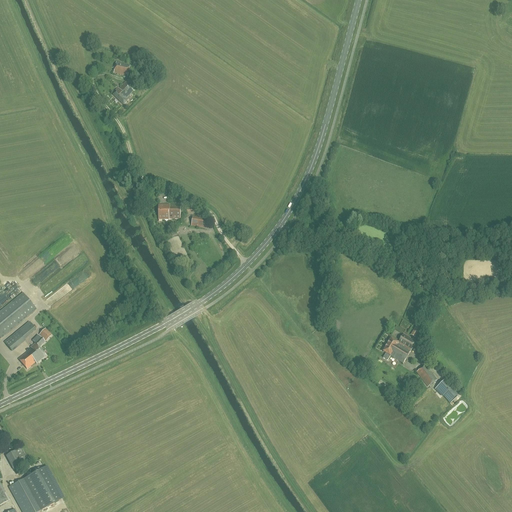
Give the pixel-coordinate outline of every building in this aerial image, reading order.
[(130,65),(116,62),(114,73),(128,76),(130,65)] [(127,98),(134,91),(125,83),(119,89),(118,88),(116,91),(117,92),(113,95),(124,106),(129,101),(127,98)] [(169,219),(180,219),(180,205),(159,205),(159,220),(169,220),(169,219)] [(208,219),(193,217),(192,226),(207,229),(208,219)] [(54,256),(71,244),(67,239),(50,251),(54,256)] [(0,337),(1,339),(36,309),(23,293),(0,311),(0,337)] [(12,352),(26,341),(25,340),(36,330),(30,322),(4,342),(12,352)] [(421,329),(416,326),(410,335),(415,338),(421,329)] [(46,341),(52,335),(46,329),(40,336),(46,341)] [(391,356),(403,363),(407,357),(416,342),(404,334),(398,343),(391,339),(383,352),(386,354),(383,358),(388,361),(391,356)] [(31,349),(18,359),(27,369),(35,363),(36,364),(46,356),(39,348),(45,342),(38,336),(33,341),(35,343),(30,348),(31,349)] [(437,380),(426,365),(417,372),(428,387),(437,380)] [(457,396),(444,382),(440,385),(447,392),(443,396),(449,403),(457,396)] [(447,392),(440,385),(436,389),(442,397),(447,392)] [(459,407),(456,410),(460,414),(459,414),(462,416),(465,413),(459,407)] [(455,426),(461,418),(458,416),(452,424),(455,426)] [(13,470),(29,462),(22,448),(6,456),(13,470)] [(45,467),(8,488),(21,511),(39,511),(62,499),(45,467)] [(0,505),(10,500),(6,493),(0,482),(0,505)]
